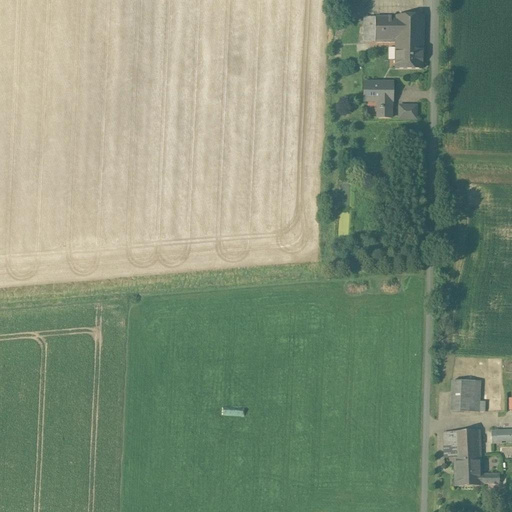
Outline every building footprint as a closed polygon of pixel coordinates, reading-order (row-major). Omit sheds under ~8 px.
[(375,17),(365,17),(365,42),(375,42),(375,17)] [(396,17),(375,17),(375,42),(396,42),(396,17)] [(422,17),(396,17),(396,42),(396,69),(422,69),(422,17)] [(393,84),(364,83),(364,101),(379,102),(379,118),(391,119),(391,102),(392,102),(393,84)] [(416,107),(399,106),(399,120),(416,120),(416,107)] [(480,382),(452,382),(451,413),(479,413),(480,382)] [(511,430),(479,432),(480,457),(492,457),(492,444),(511,443),(511,430)] [(479,432),(443,434),(444,458),(454,458),(455,487),(481,486),(481,484),(499,484),(499,475),(481,475),(480,457),(479,432)]
